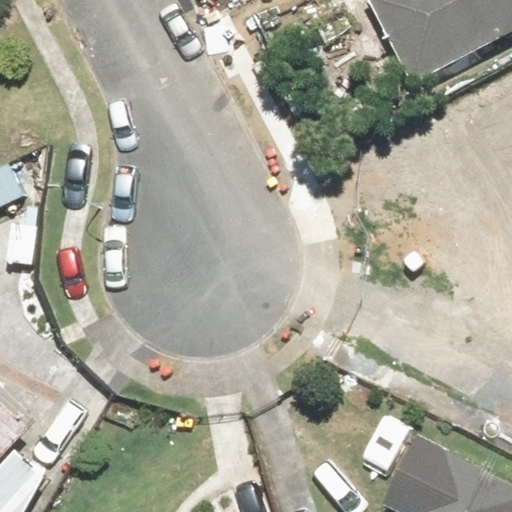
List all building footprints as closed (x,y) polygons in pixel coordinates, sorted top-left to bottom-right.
[(511,0),(377,0),(422,87),(511,39),(511,0)] [(511,98),(509,93),(421,138),(511,318),(511,98)] [(0,398),(0,470),(36,432),(0,398)] [(398,508),(405,511),(511,511),(511,479),(431,440),(398,508)] [(0,511),(27,511),(53,486),(18,453),(0,472),(0,511)]
